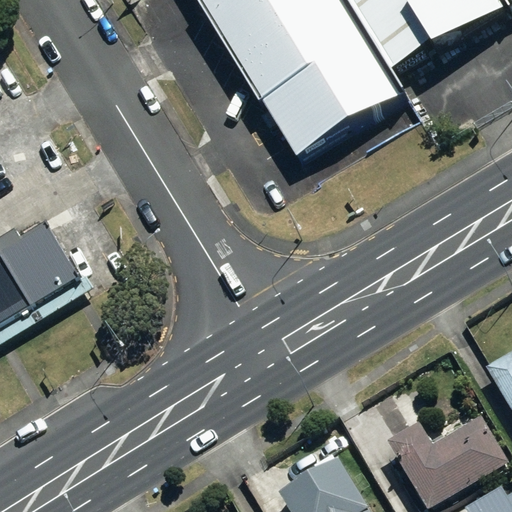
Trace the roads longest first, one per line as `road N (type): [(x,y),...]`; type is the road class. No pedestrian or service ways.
road 1 (residential): [(264,353),(55,0)]
road 2 (primary): [(264,353),(4,511)]
road 3 (primary): [(511,203),(264,353)]
